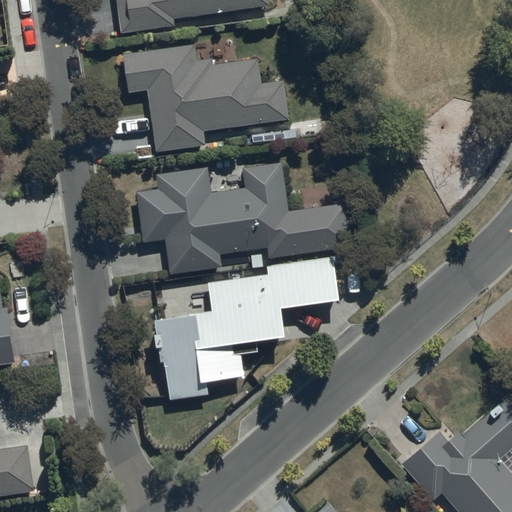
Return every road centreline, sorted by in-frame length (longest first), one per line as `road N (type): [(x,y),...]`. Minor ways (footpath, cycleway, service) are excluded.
road 1 (residential): [(55,0),(113,420),(125,463),(157,511)]
road 2 (residential): [(197,511),(511,228)]
